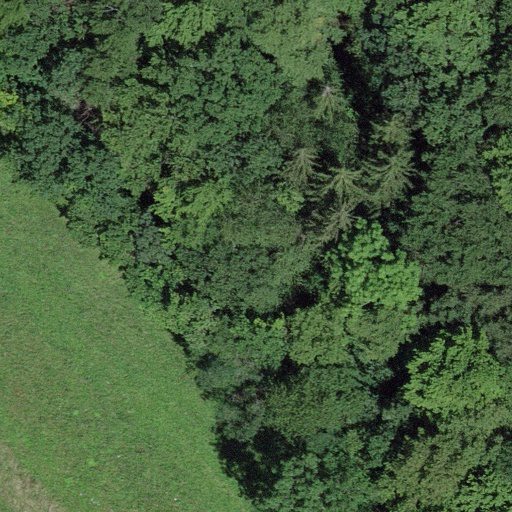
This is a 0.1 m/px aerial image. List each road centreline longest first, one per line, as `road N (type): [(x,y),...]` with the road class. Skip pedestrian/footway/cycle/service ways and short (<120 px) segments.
road 1 (track): [(457,511),(287,303),(128,137),(12,0)]
road 2 (track): [(479,0),(511,116)]
